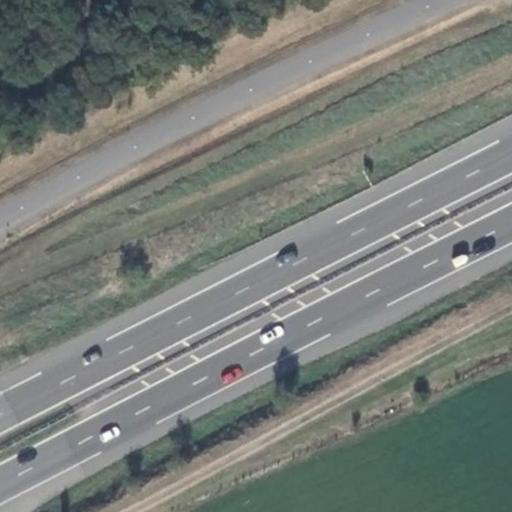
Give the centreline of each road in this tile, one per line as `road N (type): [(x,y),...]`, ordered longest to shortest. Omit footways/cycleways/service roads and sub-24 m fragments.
road 1 (trunk): [(0,484),(511,221)]
road 2 (trunk): [(511,153),(0,413)]
road 3 (unclassified): [(0,216),(445,0)]
road 4 (track): [(511,308),(127,511)]
